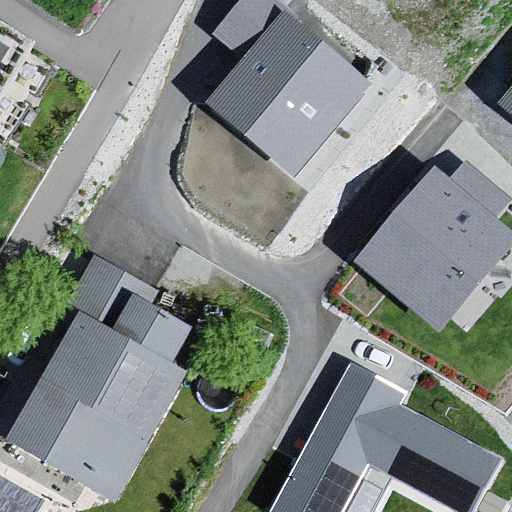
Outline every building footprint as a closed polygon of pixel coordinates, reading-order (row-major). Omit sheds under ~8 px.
[(289,0),(236,0),(214,24),(249,57),(210,100),(294,178),(381,84),(289,0)] [(0,96),(22,53),(0,39),(0,96)] [(511,91),(501,107),(511,115),(511,91)] [(441,334),(511,264),(511,204),(463,155),(361,253),(441,334)] [(216,326),(101,258),(77,300),(104,316),(35,445),(143,508),(218,374),(203,364),(216,326)] [(353,364),(272,511),(345,511),(370,466),(455,511),(482,511),(510,462),(407,407),(412,397),(353,364)]
